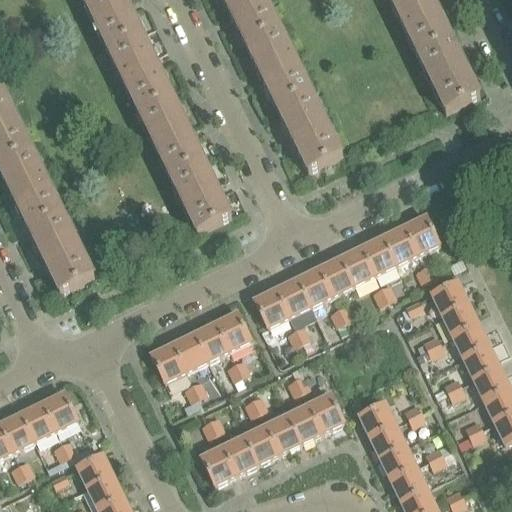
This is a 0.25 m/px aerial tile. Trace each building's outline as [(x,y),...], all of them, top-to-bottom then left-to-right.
[(144,41),(133,18),(123,0),(85,0),(83,1),(110,58),(144,41)] [(222,0),(247,52),(282,35),(265,0),(222,0)] [(429,0),(387,0),(419,64),(453,47),(442,24),(437,15),(429,0)] [(278,116),(313,100),(282,35),(247,52),(278,116)] [(140,122),(175,105),(144,41),(110,58),(140,122)] [(453,47),(419,64),(446,120),(481,104),(453,47)] [(0,175),(34,159),(6,100),(3,102),(0,103),(0,175)] [(278,116),(298,157),(309,181),(344,164),(313,100),(278,116)] [(205,169),(194,146),(175,105),(140,122),(171,186),(205,169)] [(65,222),(34,159),(0,175),(0,177),(30,239),(65,222)] [(232,225),(222,204),(205,169),(171,186),(198,242),(232,225)] [(95,285),(65,222),(30,239),(61,302),(95,285)] [(405,234),(419,263),(440,253),(427,224),(405,234)] [(398,273),(419,263),(405,234),(384,244),(398,273)] [(378,284),(398,273),(384,244),(363,255),(378,284)] [(356,294),(378,284),(363,255),(341,265),(356,294)] [(334,305),(356,294),(341,265),(320,276),(334,305)] [(426,276),(432,288),(439,285),(433,272),(426,276)] [(313,315),(334,305),(320,276),(299,286),(313,315)] [(432,288),(426,276),(418,279),(424,292),(432,288)] [(291,325),(313,315),(299,286),(277,297),(291,325)] [(433,301),(443,323),(469,311),(459,289),(433,301)] [(383,297),(389,309),(397,305),(391,293),(383,297)] [(291,325),(277,297),(255,308),(269,336),(291,325)] [(389,309),(383,297),(376,300),(382,312),(389,309)] [(420,308),(402,316),(406,323),(423,315),(420,308)] [(443,323),(454,345),(480,332),(469,311),(443,323)] [(340,317),(346,330),(354,326),(348,314),(340,317)] [(346,330),(340,317),(333,321),(339,333),(346,330)] [(216,331),(231,360),(253,349),(238,320),(216,331)] [(210,370),(231,360),(216,331),(195,341),(210,370)] [(454,345),(464,366),(490,353),(480,332),(454,345)] [(298,338),(304,350),(311,347),(305,334),(298,338)] [(304,350),(298,338),(290,342),(296,354),(304,350)] [(188,380),(210,370),(195,341),(174,351),(188,380)] [(428,358),(441,352),(438,344),(425,350),(428,358)] [(166,391),(188,380),(174,351),(152,362),(166,391)] [(441,352),(428,358),(432,365),(445,359),(441,352)] [(464,366),(474,388),(500,375),(490,353),(464,366)] [(245,368),(237,372),(243,384),(251,380),(245,368)] [(237,372),(230,376),(236,388),(243,384),(237,372)] [(301,375),(293,379),(297,387),(304,384),(305,384),(301,375)] [(474,388),(485,409),(511,396),(500,375),(474,388)] [(305,384),(297,387),(303,400),(311,396),(305,384)] [(297,387),(290,391),(296,403),(303,400),(297,387)] [(449,401),(462,395),(458,387),(446,393),(449,401)] [(202,389),(194,393),(200,405),(208,401),(202,389)] [(194,393),(187,397),(193,409),(200,405),(194,393)] [(462,395),(449,401),(453,408),(465,402),(462,395)] [(485,409),(495,431),(511,423),(511,398),(511,396),(485,409)] [(44,411),(58,440),(79,429),(65,400),(44,411)] [(309,412),(323,441),(345,431),(331,402),(309,412)] [(263,404),(255,408),(261,420),(268,417),(263,404)] [(193,409),(184,413),(189,422),(205,414),(200,405),(193,409)] [(255,408),(247,412),(253,424),(261,420),(255,408)] [(22,421),(36,450),(58,440),(44,411),(22,421)] [(370,445),(396,432),(386,411),(360,424),(370,445)] [(309,412),(288,423),(302,452),(323,441),(309,412)] [(409,426),(422,420),(418,413),(405,419),(409,426)] [(422,420),(409,426),(412,433),(425,427),(422,420)] [(0,432),(15,461),(36,450),(22,421),(0,432)] [(288,423),(267,433),(281,462),(302,452),(288,423)] [(511,423),(495,431),(506,453),(511,449),(511,423)] [(220,425),(212,429),(218,441),(225,438),(220,425)] [(212,429),(204,433),(210,445),(218,441),(212,429)] [(470,443),(483,437),(479,430),(467,436),(470,443)] [(0,432),(0,468),(15,461),(0,432)] [(407,454),(396,432),(370,445),(381,467),(407,454)] [(267,433),(245,444),(259,472),(281,462),(267,433)] [(483,437),(470,443),(474,451),(486,445),(483,437)] [(224,454),(238,483),(259,472),(245,444),(224,454)] [(64,453),(70,466),(78,462),(77,460),(71,449),(64,453)] [(70,466),(64,453),(56,457),(62,468),(63,470),(70,466)] [(70,466),(72,470),(94,459),(94,458),(91,453),(77,460),(78,462),(70,466)] [(238,483),(224,454),(202,465),(216,494),(238,483)] [(417,475),(407,454),(381,467),(391,488),(417,475)] [(430,469),(442,463),(439,456),(426,462),(430,469)] [(78,475),(89,497),(115,484),(104,462),(78,475)] [(442,463),(430,469),(433,477),(446,471),(442,463)] [(62,468),(47,475),(50,480),(50,481),(72,470),(70,466),(63,470),(62,468)] [(22,474),(28,487),(36,483),(29,470),(22,474)] [(28,487),(22,474),(14,477),(21,491),(28,487)] [(427,497),(417,475),(391,488),(401,510),(427,497)] [(65,481),(53,487),(57,496),(69,489),(65,481)] [(89,497),(96,511),(112,511),(125,506),(115,484),(89,497)] [(434,511),(427,497),(401,510),(402,511),(434,511)] [(450,511),(451,511),(463,506),(460,499),(447,505),(450,511)]
